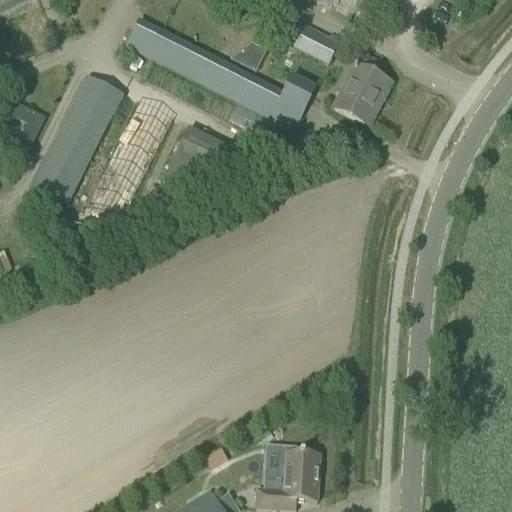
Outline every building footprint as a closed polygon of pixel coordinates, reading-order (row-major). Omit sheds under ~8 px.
[(0,0),(0,16),(33,0),(0,0)] [(316,0),(334,9),(352,18),(360,0),(316,0)] [(281,18),(266,47),(282,55),(286,47),(326,68),(333,55),(341,58),(345,50),(336,45),(337,43),(329,39),(327,41),(281,18)] [(134,33),(125,51),(272,124),(293,135),(307,107),(311,99),(314,92),(291,80),(287,88),(278,106),(191,62),(183,78),(155,64),(163,48),(134,33)] [(253,75),(264,55),(250,47),(229,62),(253,75)] [(191,62),(163,48),(155,64),(183,78),(191,62)] [(362,57),(356,70),(377,81),(380,74),(376,72),(379,65),(362,57)] [(333,113),(364,128),(377,103),(381,105),(390,88),(377,81),(356,70),(355,69),(333,113)] [(65,209),(121,99),(87,82),(31,192),(65,209)] [(17,146),(30,152),(45,122),(14,107),(8,119),(26,128),(17,146)] [(187,132),(172,164),(229,193),(244,164),(245,162),(187,132)] [(255,511),(295,511),(295,506),(316,507),(319,459),(302,459),(302,453),(297,452),(297,451),(286,450),(286,452),(280,451),(279,477),(284,477),(283,496),(256,494),(255,511)] [(218,511),(209,495),(192,506),(181,511),(218,511)]
